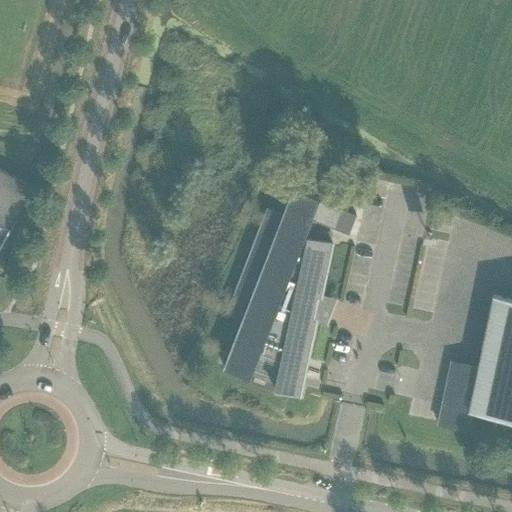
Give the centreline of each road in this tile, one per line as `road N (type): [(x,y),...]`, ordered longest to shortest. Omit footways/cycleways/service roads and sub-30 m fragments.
road 1 (secondary): [(67,268),(130,0)]
road 2 (tertiary): [(82,471),(202,490),(241,486)]
road 3 (tertiary): [(241,486),(90,443)]
road 4 (secondary): [(61,389),(74,300),(67,268)]
